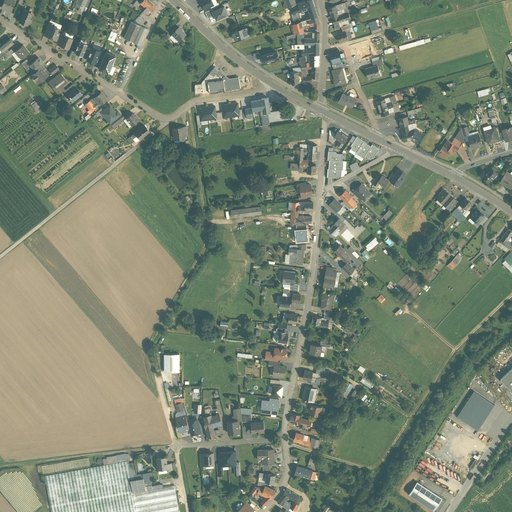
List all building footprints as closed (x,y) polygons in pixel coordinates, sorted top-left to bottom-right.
[(14,1),(12,0),(4,0),(2,7),(10,11),(14,1)] [(77,0),(74,9),(82,13),(87,0),(77,0)] [(151,2),(148,0),(143,0),(140,4),(144,7),(146,9),(151,2)] [(203,0),(200,1),(204,10),(210,7),(210,8),(212,7),(210,4),(211,2),(210,0),(203,0)] [(285,0),(280,0),(285,9),(289,8),(285,0)] [(317,17),(311,0),(305,2),(306,3),(308,10),(311,19),(317,17)] [(143,12),(133,24),(140,27),(157,7),(151,2),(146,9),(143,12)] [(297,6),(293,8),(295,14),(298,13),(301,12),(308,10),(306,3),(299,6),(297,6)] [(335,7),(329,8),(331,16),(337,14),(336,9),(335,7)] [(213,13),(212,13),(214,17),(216,22),(228,17),(224,8),(213,13)] [(32,13),(24,10),(19,22),(27,25),(27,24),(29,20),(32,13)] [(211,10),(206,13),(205,13),(208,20),(214,17),(212,13),(213,13),(212,10),(211,10)] [(301,20),(298,13),(295,14),(293,15),(295,22),(301,20)] [(339,17),(332,19),(334,24),(346,20),(345,15),(339,17)] [(317,18),(308,20),(310,26),(314,25),(320,24),(317,18)] [(369,24),(366,24),(366,27),(370,27),(370,30),(378,29),(376,20),(369,21),(369,24)] [(54,26),(49,23),(46,30),(49,31),(50,31),(52,27),(54,27),(54,26)] [(133,24),(131,23),(124,39),(133,43),(140,27),(133,24)] [(300,23),(293,25),(296,34),(298,34),(304,33),(302,28),(300,23)] [(54,27),(52,27),(50,31),(49,31),(47,36),(56,40),(59,33),(57,32),(58,29),(54,27)] [(140,27),(133,43),(141,47),(148,30),(140,27)] [(186,35),(179,28),(172,35),(173,35),(179,41),(180,42),(186,35)] [(245,32),(244,29),(232,33),(234,37),(235,40),(243,37),(248,36),(248,35),(247,32),(245,32)] [(118,35),(111,32),(108,40),(114,43),(118,35)] [(343,33),(337,35),(340,42),(348,39),(346,32),(343,33)] [(179,41),(173,35),(171,37),(169,39),(175,45),(179,41)] [(64,37),(62,41),(60,46),(68,49),(72,40),(64,37)] [(399,46),(400,51),(431,42),(430,38),(399,46)] [(9,39),(0,46),(0,48),(2,51),(3,52),(7,49),(13,44),(9,39)] [(87,45),(79,42),(78,45),(77,45),(75,49),(76,50),(74,53),(82,56),(87,45)] [(23,45),(15,51),(15,52),(21,59),(29,53),(23,45)] [(368,46),(362,48),(363,49),(359,51),(361,59),(365,57),(371,56),(370,54),(368,46)] [(87,61),(95,65),(98,58),(100,51),(93,48),(87,61)] [(2,51),(0,53),(0,55),(2,57),(6,54),(9,52),(7,49),(3,52),(2,51)] [(342,62),(339,50),(329,53),(332,64),(342,62)] [(21,59),(15,52),(14,53),(12,54),(18,62),(21,59)] [(277,52),(262,56),(263,63),(275,60),(279,59),(277,52)] [(115,57),(106,53),(99,70),(108,73),(115,57)] [(311,56),(310,56),(310,66),(312,66),(319,66),(319,62),(319,55),(311,56)] [(31,65),(30,65),(31,66),(36,72),(40,68),(44,65),(39,58),(31,65)] [(27,60),(21,64),(26,70),(28,69),(31,66),(30,65),(31,65),(27,60)] [(56,65),(49,71),(53,76),(59,70),(56,65)] [(36,72),(31,66),(28,69),(32,75),(36,72)] [(373,66),(366,69),(368,78),(379,75),(377,66),(376,66),(373,66)] [(228,79),(224,75),(225,75),(215,67),(215,68),(214,67),(209,73),(213,76),(215,74),(220,78),(223,79),(225,90),(240,88),(239,77),(228,79)] [(46,76),(40,68),(36,72),(32,75),(38,83),(46,76)] [(334,70),(332,71),(334,81),(333,81),(334,86),(345,83),(341,69),(341,68),(334,70)] [(293,72),(290,73),(291,84),(299,83),(298,78),(298,72),(293,72)] [(60,74),(49,83),(53,88),(54,87),(58,92),(62,89),(61,87),(67,82),(60,74)] [(210,92),(225,90),(223,79),(208,81),(210,92)] [(70,92),(67,95),(68,94),(70,96),(69,97),(70,98),(71,97),(74,101),(72,102),(73,102),(82,95),(76,87),(76,88),(70,92)] [(101,92),(98,95),(97,93),(93,96),(94,98),(98,102),(100,105),(100,106),(107,100),(101,92)] [(348,97),(342,94),(338,103),(344,106),(345,105),(352,108),(356,99),(354,98),(350,96),(348,96),(348,97)] [(390,101),(386,103),(387,106),(397,103),(394,96),(389,97),(390,101)] [(268,98),(262,99),(262,100),(252,102),(253,108),(253,111),(260,110),(263,109),(263,113),(271,112),(268,98)] [(382,98),(380,98),(380,100),(377,101),(379,108),(387,106),(386,103),(385,99),(382,99),(382,98)] [(90,101),(84,106),(87,110),(89,108),(92,112),(96,108),(93,105),(90,101)] [(238,103),(230,104),(232,116),(239,115),(240,115),(239,110),(238,103)] [(397,103),(387,106),(388,109),(391,108),(392,112),(395,111),(395,112),(399,111),(397,103)] [(230,104),(222,105),(223,112),(224,117),(232,116),(230,104)] [(112,108),(110,105),(109,105),(103,111),(103,112),(102,113),(110,123),(121,114),(118,111),(115,112),(112,108)] [(215,106),(207,107),(209,120),(216,119),(217,119),(216,113),(215,106)] [(387,106),(379,108),(381,115),(389,113),(388,109),(387,106)] [(207,107),(199,108),(200,115),(201,121),(201,120),(209,120),(207,107)] [(253,108),(246,109),(247,117),(254,116),(253,111),(253,108)] [(135,116),(133,113),(126,118),(129,122),(130,121),(133,124),(131,125),(132,126),(139,119),(136,116),(135,116)] [(264,115),(261,115),(263,125),(270,124),(268,114),(264,115)] [(407,117),(399,119),(401,127),(401,126),(408,125),(409,124),(407,117)] [(122,118),(114,124),(116,126),(124,120),(122,118)] [(144,125),(135,133),(137,135),(140,139),(149,132),(144,125)] [(511,126),(511,127),(502,129),(505,141),(511,138),(511,126)] [(184,127),(174,128),(175,139),(182,139),(182,137),(185,136),(184,127)] [(467,127),(461,128),(464,136),(469,134),(467,127)] [(491,128),(490,129),(491,130),(484,132),(488,144),(499,141),(495,127),(491,128)] [(409,129),(402,131),(403,132),(402,132),(404,141),(412,139),(413,137),(417,140),(422,134),(414,129),(409,130),(409,129)] [(348,137),(338,130),(335,134),(334,137),(340,141),(344,143),(348,137)] [(479,133),(468,137),(472,149),(482,145),(479,133)] [(351,149),(356,153),(363,142),(364,141),(357,137),(350,146),(352,147),(351,149)] [(463,143),(455,138),(452,143),(454,145),(459,148),(463,143)] [(363,159),(365,156),(371,147),(363,142),(356,153),(356,154),(363,159)] [(451,142),(447,148),(443,146),(440,151),(447,156),(452,149),(454,145),(452,143),(451,142)] [(372,145),(371,147),(365,156),(371,160),(372,158),(373,159),(379,149),(372,145)] [(328,160),(329,160),(342,161),(343,154),(337,154),(336,152),(328,151),(328,160)] [(329,160),(329,169),(342,170),(343,170),(344,161),(342,161),(329,160)] [(352,170),(359,167),(356,161),(349,165),(352,170)] [(308,165),(308,167),(307,172),(308,173),(313,173),(315,173),(316,165),(308,165)] [(341,177),(342,170),(329,169),(328,169),(327,177),(339,178),(339,177),(341,177)] [(395,175),(391,180),(391,181),(397,185),(402,179),(406,173),(399,169),(395,175)] [(511,174),(507,171),(500,182),(504,185),(505,183),(511,187),(511,174)] [(494,176),(489,172),(483,177),(489,182),(494,176)] [(388,179),(382,175),(380,177),(379,176),(378,178),(379,179),(377,181),(380,183),(384,186),(389,180),(388,179)] [(310,184),(305,185),(300,186),(300,187),(301,195),(301,196),(306,195),(312,194),(310,184)] [(370,193),(362,185),(358,189),(356,191),(355,191),(356,192),(362,198),(364,200),(367,197),(366,196),(369,192),(370,193)] [(352,196),(346,190),(340,195),(345,200),(346,202),(352,196)] [(441,196),(438,199),(443,203),(451,195),(446,190),(446,191),(441,196)] [(451,195),(443,203),(448,208),(451,205),(456,200),(456,199),(451,195)] [(357,203),(352,198),(353,197),(352,196),(346,202),(352,207),(350,210),(352,212),(358,205),(356,203),(357,203)] [(471,203),(465,198),(456,209),(462,214),(466,209),(468,210),(470,208),(469,206),(471,203)] [(342,206),(335,199),(329,205),(337,212),(342,206)] [(346,202),(345,200),(343,203),(345,205),(349,209),(350,210),(352,207),(346,202)] [(313,202),(305,201),(304,207),(299,207),(298,207),(298,211),(305,211),(305,210),(312,211),(313,202)] [(261,207),(231,210),(232,217),(262,214),(261,207)] [(462,214),(456,209),(452,213),(458,218),(462,214)] [(485,216),(478,209),(471,217),(478,224),(479,223),(485,216)] [(394,214),(389,210),(383,216),(388,221),(394,214)] [(291,214),(291,225),(296,224),(305,224),(306,216),(298,216),(298,215),(291,214)] [(462,214),(458,218),(459,218),(463,222),(467,217),(462,214)] [(488,219),(485,216),(479,223),(482,225),(488,219)] [(345,224),(339,219),(334,224),(331,227),(330,226),(327,228),(335,237),(339,233),(337,231),(345,224)] [(305,224),(296,224),(298,241),(308,240),(307,223),(305,224)] [(511,231),(508,229),(499,243),(509,249),(510,248),(511,245),(511,243),(511,244),(507,240),(511,233),(511,231)] [(347,230),(342,235),(349,242),(354,237),(347,230)] [(365,246),(369,251),(380,241),(376,236),(365,246)] [(345,250),(340,245),(334,251),(344,261),(349,256),(350,255),(345,250)] [(298,249),(289,248),(289,254),(290,254),(289,263),(302,264),(303,250),(302,250),(302,249),(298,249)] [(371,255),(366,250),(362,254),(363,255),(361,257),(366,261),(371,255)] [(511,252),(504,259),(506,261),(503,264),(511,272),(511,252)] [(460,253),(448,266),(452,269),(464,257),(460,253)] [(361,263),(354,255),(351,258),(355,262),(358,265),(361,263)] [(355,269),(347,263),(342,268),(350,275),(355,269)] [(327,270),(326,270),(325,277),(335,279),(337,272),(333,272),(327,270)] [(295,272),(284,271),(283,283),(290,284),(294,284),(295,272)] [(335,279),(325,277),(324,285),(331,286),(334,287),(335,279)] [(333,294),(323,292),(322,300),(321,308),(325,309),(330,310),(333,294)] [(301,295),(293,293),(293,294),(290,293),(290,297),(292,298),(292,301),(300,302),(301,295)] [(282,296),(281,296),(279,305),(280,305),(288,306),(289,306),(290,303),(292,301),(292,298),(290,297),(282,296)] [(298,315),(289,313),(289,318),(288,322),(296,323),(298,315)] [(321,318),(313,316),(312,323),(320,325),(321,322),(321,318)] [(286,331),(278,331),(277,342),(282,342),(282,343),(286,343),(288,343),(289,335),(286,334),(286,332),(286,331)] [(320,345),(311,344),(310,353),(320,355),(321,351),(324,352),(325,346),(320,345)] [(286,350),(275,348),(274,353),(274,356),(274,358),(276,358),(284,359),(284,356),(285,357),(286,350)] [(179,372),(179,354),(164,354),(164,372),(179,372)] [(279,366),(274,365),(274,366),(273,376),(277,377),(277,376),(283,377),(284,366),(279,366)] [(511,367),(500,379),(511,391),(511,367)] [(313,372),(305,370),(303,378),(311,380),(312,376),(313,372)] [(360,382),(371,387),(373,383),(362,377),(360,382)] [(353,385),(346,381),(338,392),(346,397),(353,385)] [(279,385),(272,384),(272,385),(271,394),(281,395),(282,386),(279,385)] [(312,388),(306,386),(303,400),(313,402),(314,396),(315,396),(317,389),(317,388),(312,388)] [(193,388),(193,399),(201,399),(201,389),(193,388)] [(478,430),(495,405),(474,391),(458,416),(478,430)] [(279,402),(278,402),(269,401),(263,400),(261,413),(278,414),(279,402)] [(182,403),(176,405),(178,411),(184,410),(182,403)] [(323,408),(310,404),(309,408),(310,408),(309,411),(311,411),(310,414),(320,417),(323,408)] [(184,410),(178,411),(175,415),(177,420),(180,419),(180,417),(186,416),(184,410)] [(251,414),(241,413),(241,416),(242,421),(242,422),(252,421),(251,414)] [(186,416),(180,417),(180,419),(177,420),(180,433),(190,430),(187,419),(186,415),(186,416)] [(205,417),(204,417),(205,422),(205,425),(208,438),(215,437),(213,427),(217,425),(221,424),(219,415),(211,417),(211,416),(211,415),(205,417)] [(299,418),(293,417),(293,416),(292,416),(291,422),(299,425),(299,424),(306,426),(310,427),(311,421),(299,418)] [(197,420),(189,422),(188,419),(187,419),(190,430),(191,435),(200,432),(197,420)] [(238,421),(234,421),(233,421),(228,422),(229,433),(239,433),(238,429),(239,428),(239,427),(238,426),(238,421)] [(263,422),(251,423),(252,433),(257,432),(257,433),(260,433),(260,432),(264,432),(263,422)] [(304,435),(296,433),(294,440),(301,443),(302,443),(304,435)] [(320,440),(312,438),(310,446),(318,448),(320,440)] [(274,450),(263,450),(258,450),(258,458),(263,458),(264,457),(265,457),(265,463),(265,464),(269,464),(274,464),(274,450)] [(228,465),(228,452),(219,453),(220,464),(220,466),(223,465),(228,465)] [(235,452),(228,452),(228,465),(234,465),(236,465),(236,463),(235,452)] [(213,453),(203,454),(204,458),(204,464),(206,464),(206,465),(214,465),(213,453)] [(126,454),(107,458),(108,465),(127,461),(126,454)] [(166,457),(157,458),(158,469),(167,468),(167,464),(166,457)] [(322,461),(310,457),(308,464),(320,468),(322,461)] [(108,465),(83,469),(90,511),(136,511),(133,493),(130,481),(127,464),(127,461),(108,465)] [(134,469),(133,469),(132,463),(129,463),(127,464),(130,481),(134,480),(133,475),(136,475),(134,469)] [(312,471),(297,466),(295,474),(310,479),(312,471)] [(90,511),(83,469),(45,476),(51,511),(90,511)] [(316,472),(312,471),(310,479),(317,481),(319,478),(315,476),(316,472)] [(142,474),(143,478),(144,483),(151,482),(153,482),(151,472),(142,474)] [(275,475),(267,474),(266,474),(266,478),(265,482),(266,482),(274,483),(275,475)] [(134,480),(130,481),(133,493),(146,491),(144,483),(143,478),(134,480)] [(442,498),(417,481),(409,494),(434,511),(442,498)] [(152,486),(151,482),(144,483),(146,491),(162,488),(162,484),(152,486)] [(146,491),(133,493),(136,511),(178,511),(174,486),(162,488),(146,491)] [(275,491),(265,487),(263,490),(261,494),(267,497),(271,499),(275,491)] [(296,495),(287,489),(284,495),(287,497),(293,500),(296,495)] [(253,490),(248,496),(251,499),(252,498),(256,492),(253,490)] [(324,506),(326,507),(322,511),(331,511),(332,511),(330,510),(333,505),(333,504),(334,502),(329,499),(324,506)] [(265,500),(260,504),(259,503),(259,504),(262,508),(268,503),(265,500)] [(299,505),(294,502),(291,507),(290,508),(295,511),(299,505)] [(250,511),(253,509),(247,503),(244,506),(249,511),(250,511)]
